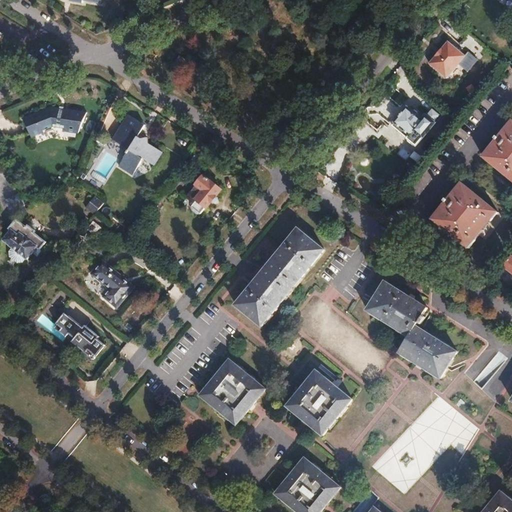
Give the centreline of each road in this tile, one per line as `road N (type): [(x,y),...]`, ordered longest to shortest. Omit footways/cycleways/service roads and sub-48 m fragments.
road 1 (residential): [(96,413),(283,181)]
road 2 (residential): [(283,181),(511,317)]
road 3 (residential): [(283,181),(433,0)]
road 4 (residential): [(99,65),(283,181)]
road 5 (residential): [(251,0),(99,65)]
road 6 (residential): [(219,511),(96,413)]
road 7 (residential): [(96,413),(0,334)]
